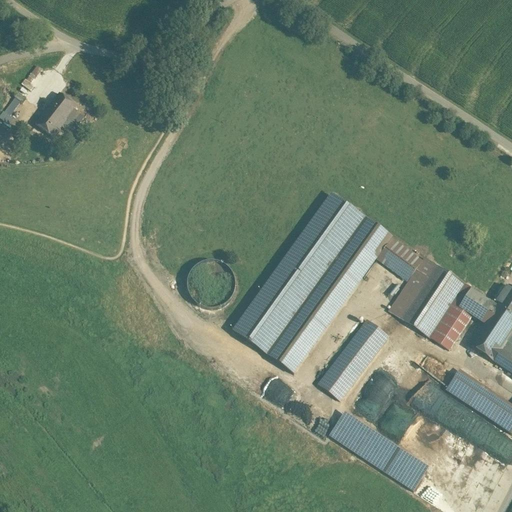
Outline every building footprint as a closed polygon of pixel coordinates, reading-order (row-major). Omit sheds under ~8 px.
[(77,109),(59,95),(58,96),(54,93),(46,102),(51,106),(49,108),(66,122),(67,122),(72,126),(80,115),(75,111),(77,109)] [(26,101),(18,94),(15,99),(23,105),(26,101)] [(49,108),(35,126),(53,139),(66,122),(49,108)] [(423,262),(332,197),(234,334),(294,377),(376,262),(408,285),(423,262)] [(471,291),(424,260),(408,285),(389,313),(436,344),(471,291)] [(233,296),(235,287),(233,278),(228,270),(220,265),(211,264),(202,265),(194,271),(189,279),(187,288),(189,297),(195,305),(202,310),(212,311),(221,309),(228,304),(233,296)] [(485,272),(479,281),(484,284),(490,275),(485,272)] [(511,289),(509,287),(495,307),(494,309),(511,320),(511,289)] [(511,346),(506,343),(511,333),(511,320),(494,309),(495,307),(471,291),(436,344),(449,352),(472,318),(483,326),(469,348),(492,363),(493,363),(509,373),(507,376),(511,378),(511,346)] [(366,323),(317,387),(338,403),(386,339),(366,323)] [(457,375),(446,392),(454,397),(466,380),(457,375)] [(466,380),(454,397),(469,407),(481,390),(466,380)] [(481,390),(469,407),(476,412),(487,394),(481,390)] [(511,410),(487,394),(476,412),(511,435),(511,434),(511,410)] [(396,436),(407,441),(417,419),(405,414),(396,436)] [(427,473),(343,418),(329,439),(413,494),(427,473)] [(495,457),(499,458),(498,463),(511,467),(511,447),(499,444),(495,457)]
